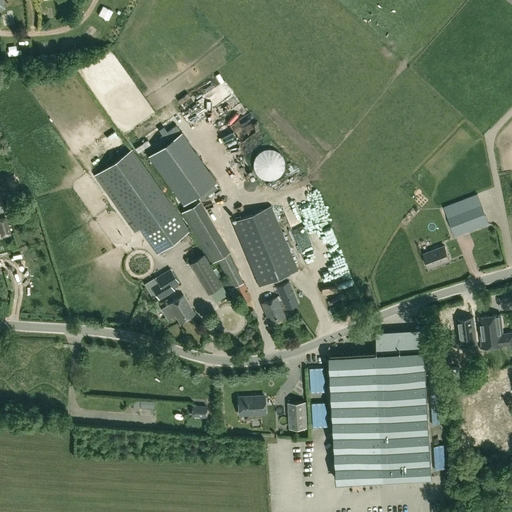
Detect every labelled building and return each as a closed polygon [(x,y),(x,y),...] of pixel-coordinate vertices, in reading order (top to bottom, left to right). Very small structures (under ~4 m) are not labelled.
[(0,0),(4,24),(23,21),(20,0),(0,0)] [(40,9),(40,17),(51,18),(51,10),(40,9)] [(82,43),(93,40),(92,35),(81,38),(82,43)] [(13,49),(3,50),(3,58),(13,58),(13,49)] [(157,123),(160,127),(172,118),(168,114),(157,123)] [(234,141),(251,132),(242,116),(225,125),(234,141)] [(181,131),(148,155),(183,204),(216,180),(181,131)] [(138,135),(134,138),(140,145),(144,142),(138,135)] [(190,229),(132,148),(94,175),(135,232),(139,229),(157,253),(190,229)] [(213,182),(197,193),(201,199),(217,187),(213,182)] [(181,211),(212,261),(217,258),(232,287),(234,286),(242,302),(252,297),(228,251),(231,250),(200,199),(181,211)] [(305,210),(314,211),(315,200),(306,199),(305,210)] [(446,214),(455,237),(489,224),(481,201),(446,214)] [(271,205),(232,221),(259,286),(298,269),(271,205)] [(6,220),(0,222),(0,227),(3,238),(10,236),(6,220)] [(295,235),(304,256),(316,251),(306,230),(295,235)] [(444,246),(424,253),(429,268),(450,260),(444,246)] [(222,284),(203,253),(190,262),(208,293),(210,292),(222,284)] [(159,299),(174,290),(171,286),(178,282),(170,269),(149,282),(159,299)] [(277,286),(282,300),(279,301),(277,297),(261,303),(270,324),(285,317),(283,310),(282,310),(286,308),(293,305),(284,283),(277,286)] [(222,284),(210,292),(215,301),(227,293),(222,284)] [(503,303),(511,300),(511,289),(501,292),(503,303)] [(173,316),(175,315),(180,322),(194,314),(183,295),(167,304),(161,308),(168,319),(173,316)] [(478,343),(481,343),(482,348),(511,343),(511,332),(503,333),(501,314),(478,317),(480,331),(478,331),(476,316),(458,319),(461,346),(478,344),(478,343)] [(331,356),(332,363),(338,481),(353,480),(354,482),(362,481),(364,480),(407,477),(409,478),(417,478),(418,476),(433,476),(426,350),(331,356)] [(442,392),(441,363),(429,363),(430,393),(442,392)] [(238,397),(239,414),(265,413),(264,395),(238,397)] [(306,401),(290,402),(291,428),(307,427),(306,401)] [(444,414),(444,402),(431,403),(432,415),(444,414)] [(164,414),(168,414),(168,424),(179,424),(179,407),(164,406),(164,414)] [(193,406),(193,416),(207,417),(207,407),(193,406)] [(287,452),(299,452),(300,439),(288,439),(287,452)]
